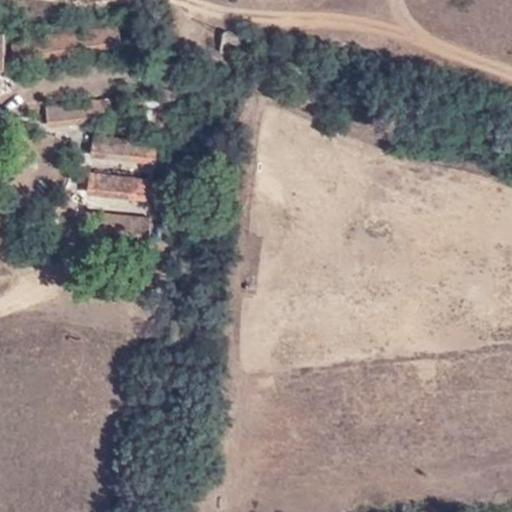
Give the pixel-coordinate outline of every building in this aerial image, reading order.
[(13,40),(14,55),(142,38),(140,21),(13,40)] [(105,104),(104,99),(45,103),(46,118),(107,115),(107,124),(139,121),(139,103),(105,104)] [(93,132),(91,150),(151,159),(153,141),(93,132)] [(146,198),(149,179),(90,170),(87,190),(146,198)] [(50,203),(63,217),(78,199),(64,186),(50,203)] [(141,242),(144,220),(85,213),(83,233),(141,242)]
